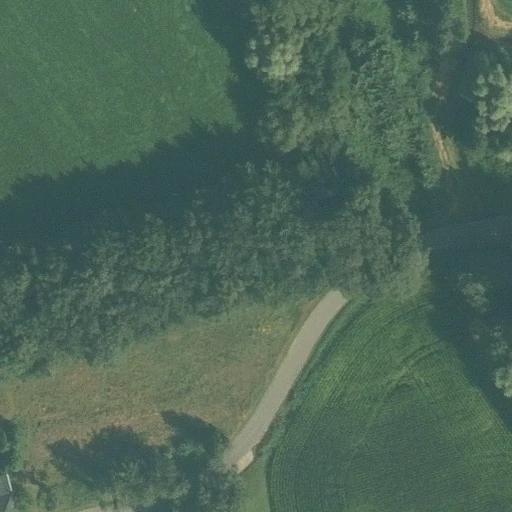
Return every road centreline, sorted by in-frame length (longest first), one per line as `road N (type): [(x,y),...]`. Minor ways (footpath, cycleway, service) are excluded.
road 1 (tertiary): [(123,511),(159,502),(234,454),(267,412),(327,297),(352,274),(411,246),(511,223)]
road 2 (track): [(452,235),(463,287),(511,386)]
